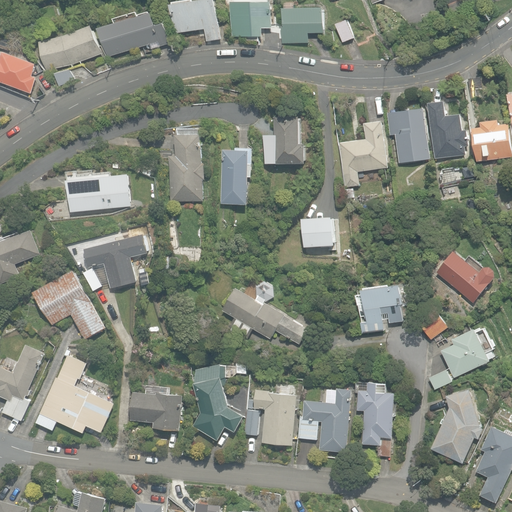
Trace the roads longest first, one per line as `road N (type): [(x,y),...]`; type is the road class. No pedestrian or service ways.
road 1 (residential): [(511,23),(460,58),(394,76),(238,61),(164,68),(49,116),(0,149)]
road 2 (residential): [(451,511),(402,492),(337,481),(0,442)]
